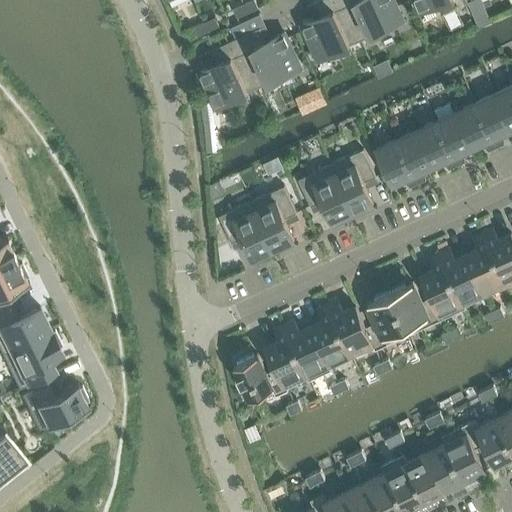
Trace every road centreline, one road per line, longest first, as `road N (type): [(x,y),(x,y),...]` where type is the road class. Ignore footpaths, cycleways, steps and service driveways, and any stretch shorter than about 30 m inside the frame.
road 1 (residential): [(0,496),(92,421),(104,399),(0,175)]
road 2 (residential): [(511,189),(197,334)]
road 3 (residential): [(197,334),(173,112),(133,0)]
road 4 (residential): [(243,511),(209,411),(197,334)]
